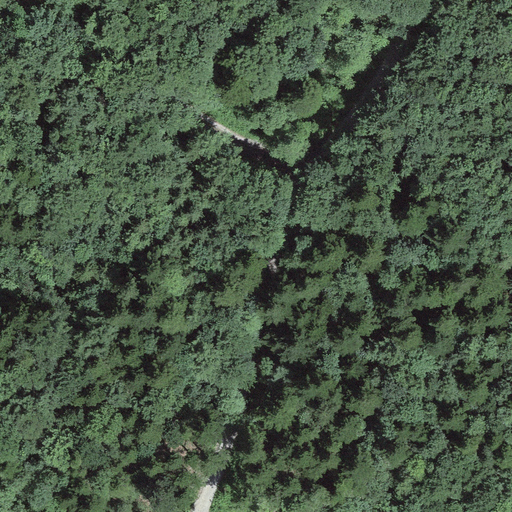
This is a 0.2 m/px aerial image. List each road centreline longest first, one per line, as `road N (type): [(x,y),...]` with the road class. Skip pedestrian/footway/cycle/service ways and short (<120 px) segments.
road 1 (track): [(419,0),(361,112),(288,178),(204,511)]
road 2 (track): [(288,178),(74,38),(35,0)]
